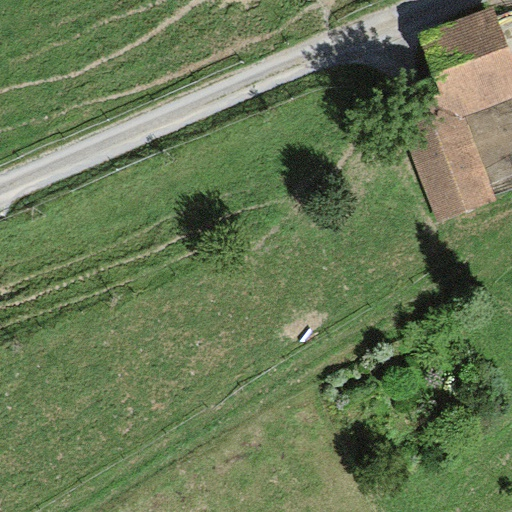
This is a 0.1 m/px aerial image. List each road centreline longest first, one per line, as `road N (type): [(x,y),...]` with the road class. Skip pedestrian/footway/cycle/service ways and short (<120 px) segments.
road 1 (track): [(77,511),(511,230)]
road 2 (track): [(0,187),(445,0)]
